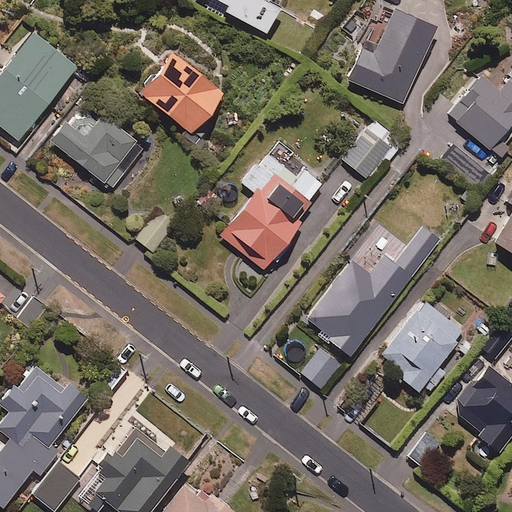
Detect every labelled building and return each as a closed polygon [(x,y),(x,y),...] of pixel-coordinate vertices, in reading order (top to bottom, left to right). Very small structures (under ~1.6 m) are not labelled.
[(224,0),(222,4),(263,27),(277,0),(224,0)] [(435,22),(385,0),(369,37),(363,34),(345,75),(401,100),(435,22)] [(74,62),(28,26),(0,62),(0,123),(17,136),(74,62)] [(136,85),(185,124),(178,133),(197,147),(213,126),(198,114),(221,86),(169,44),(136,85)] [(511,62),(495,83),(480,70),(446,110),(503,157),(511,147),(505,142),(511,133),(511,127),(507,123),(511,117),(511,62)] [(92,118),(72,102),(46,133),(110,186),(144,144),(100,108),(92,118)] [(341,155),(366,177),(384,155),(389,159),(402,143),(373,118),(341,155)] [(293,150),(277,137),(255,165),(252,163),(240,178),(251,187),(217,231),(261,265),(272,252),(276,255),(303,221),(296,215),(323,181),(289,154),(293,150)] [(494,176),(451,141),(439,156),(482,191),(494,176)] [(511,205),(492,236),(511,248),(511,205)] [(174,221),(157,207),(135,235),(151,248),(174,221)] [(409,272),(383,251),(368,271),(350,257),(304,315),(348,350),(409,272)] [(0,259),(0,282),(11,269),(0,259)] [(416,387),(420,382),(429,389),(446,369),(437,361),(462,330),(422,297),(379,349),(401,367),(397,371),(416,387)] [(340,360),(320,345),(300,371),(320,386),(340,360)] [(60,384),(32,361),(15,383),(11,380),(0,393),(0,400),(7,406),(0,414),(0,427),(8,434),(0,444),(0,502),(0,503),(30,465),(37,470),(56,446),(48,440),(85,393),(65,377),(60,384)] [(511,382),(485,361),(457,397),(462,401),(456,409),(476,425),(473,429),(496,447),(511,426),(511,382)] [(387,376),(377,369),(345,407),(359,419),(377,398),(372,393),(387,376)] [(157,451),(133,432),(116,453),(106,445),(80,478),(123,511),(142,511),(188,454),(167,438),(157,451)] [(78,477),(60,463),(34,494),(52,509),(78,477)] [(198,493),(183,480),(157,511),(225,511),(230,507),(204,486),(198,493)] [(105,511),(107,510),(81,489),(63,511),(105,511)]
